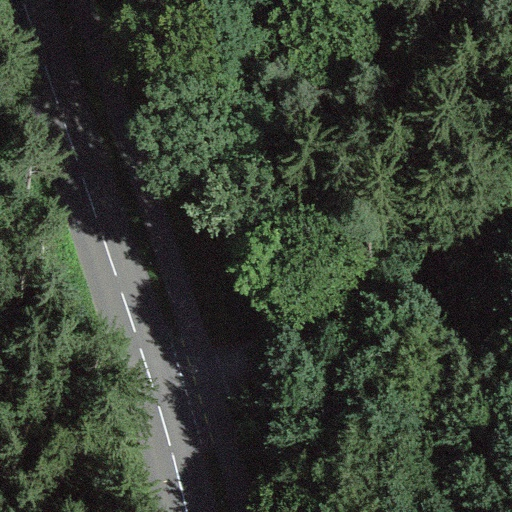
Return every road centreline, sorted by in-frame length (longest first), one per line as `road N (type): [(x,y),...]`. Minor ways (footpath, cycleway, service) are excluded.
road 1 (tertiary): [(185,511),(142,350),(27,0)]
road 2 (track): [(511,258),(208,384),(164,425)]
